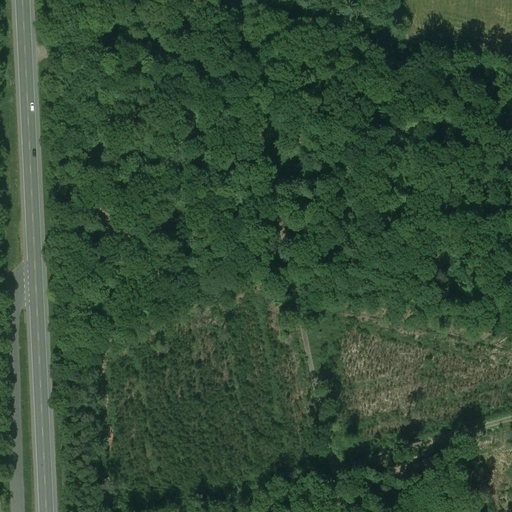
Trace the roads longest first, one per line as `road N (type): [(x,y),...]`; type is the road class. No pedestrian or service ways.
road 1 (track): [(341,511),(236,0)]
road 2 (primary): [(23,0),(46,511)]
